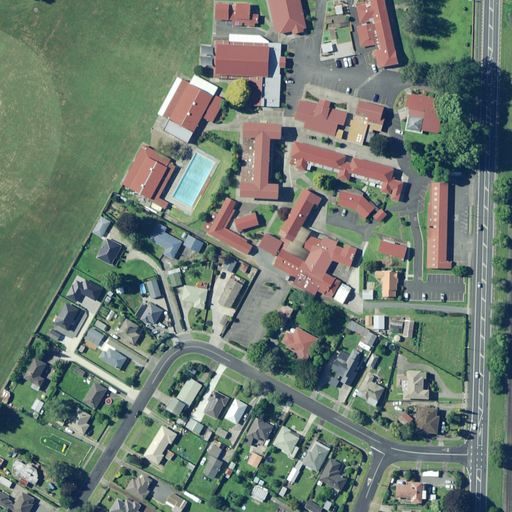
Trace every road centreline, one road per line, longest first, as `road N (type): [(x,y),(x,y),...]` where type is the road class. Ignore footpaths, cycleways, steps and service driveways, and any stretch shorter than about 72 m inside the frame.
road 1 (primary): [(479,454),(491,0)]
road 2 (residential): [(387,447),(195,343),(160,358)]
road 3 (residential): [(71,511),(160,358)]
